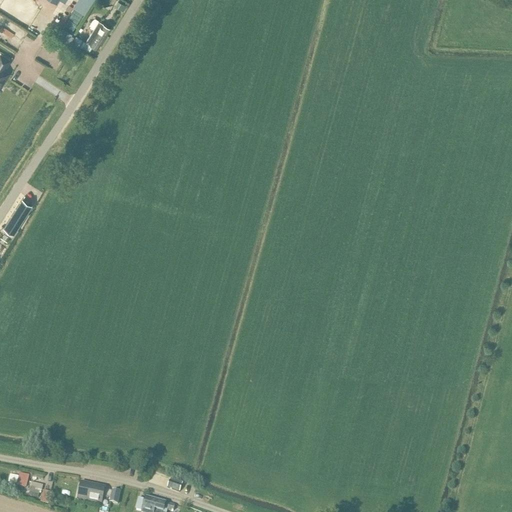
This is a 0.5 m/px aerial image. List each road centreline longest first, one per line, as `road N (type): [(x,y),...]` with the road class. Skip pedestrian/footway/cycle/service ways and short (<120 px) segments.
road 1 (unclassified): [(0,220),(144,0)]
road 2 (unclassified): [(220,511),(143,486),(0,458)]
